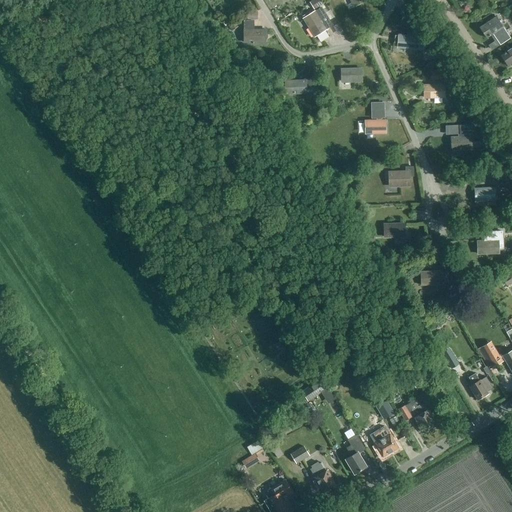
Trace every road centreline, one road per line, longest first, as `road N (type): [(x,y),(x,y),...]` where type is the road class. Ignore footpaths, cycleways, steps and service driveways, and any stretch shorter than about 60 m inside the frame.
road 1 (track): [(471,431),(427,362),(389,353),(328,262),(237,310)]
road 2 (unclassified): [(0,306),(133,511)]
road 3 (tertiary): [(331,511),(511,406)]
road 4 (residential): [(370,38),(296,56),(280,44),(256,0)]
road 5 (residential): [(424,167),(370,38)]
road 6 (residential): [(511,107),(436,0)]
